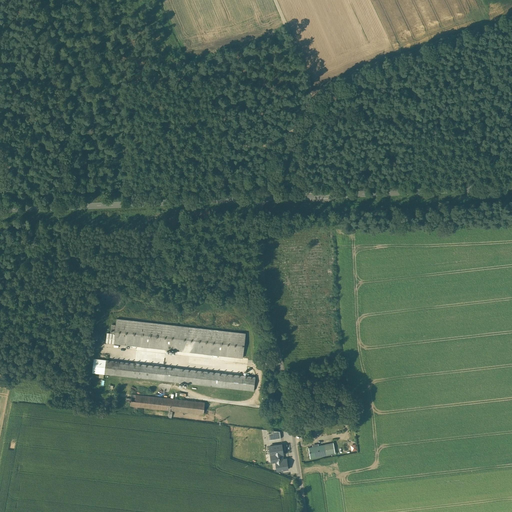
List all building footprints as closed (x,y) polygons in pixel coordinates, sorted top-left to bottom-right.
[(242,334),(112,319),(109,346),(238,362),(242,334)] [(105,360),(94,359),(93,372),(104,374),(105,360)] [(255,377),(105,360),(104,374),(136,377),(135,380),(140,381),(141,378),(211,386),(210,389),(215,389),(216,386),(254,391),(255,377)] [(199,417),(201,403),(128,394),(126,408),(199,417)] [(350,401),(344,402),(346,411),(346,415),(353,414),(353,410),(351,410),(350,401)] [(269,430),(269,438),(280,438),(280,430),(269,430)] [(333,443),(308,448),(310,458),(335,454),(333,443)] [(270,457),(270,461),(278,460),(276,445),(264,446),(265,458),(270,457)] [(283,460),(278,460),(270,461),(271,472),(284,471),(283,460)]
